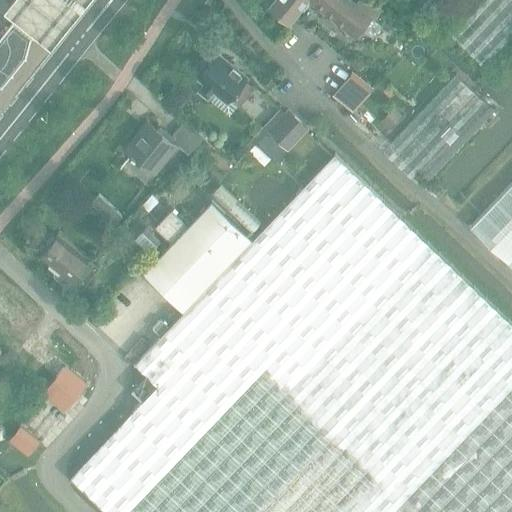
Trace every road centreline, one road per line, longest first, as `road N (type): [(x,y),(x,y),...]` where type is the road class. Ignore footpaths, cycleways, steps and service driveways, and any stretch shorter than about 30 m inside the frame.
road 1 (unclassified): [(88,511),(54,480),(116,390),(82,326),(0,256)]
road 2 (secondary): [(0,139),(112,0)]
